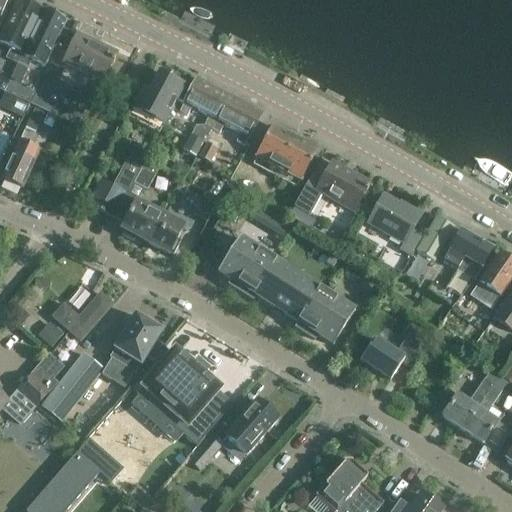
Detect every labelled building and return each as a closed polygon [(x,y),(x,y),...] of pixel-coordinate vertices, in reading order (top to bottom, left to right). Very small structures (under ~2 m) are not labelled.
[(44,13),(17,0),(0,35),(0,91),(4,94),(18,63),(22,56),(43,14),(44,13)] [(22,56),(18,63),(4,94),(29,106),(44,76),(47,70),(44,69),(51,54),(65,25),(43,14),(22,56)] [(101,83),(116,54),(76,34),(61,63),(101,83)] [(185,87),(159,74),(149,94),(143,91),(132,112),(129,119),(159,135),(185,87)] [(90,99),(44,76),(29,106),(76,128),(90,99)] [(213,88),(197,80),(184,104),(184,105),(179,114),(187,118),(192,109),(200,113),(213,88)] [(229,97),(213,88),(200,113),(209,118),(204,127),(196,127),(191,137),(191,136),(183,151),(197,158),(204,143),(205,144),(212,131),(229,97)] [(244,105),(229,97),(212,131),(220,135),(225,126),(231,130),(244,105)] [(261,114),(244,105),(231,130),(241,135),(236,143),(243,147),(261,114)] [(44,114),(34,110),(25,129),(35,133),(44,114)] [(272,127),(255,161),(271,169),(271,171),(277,174),(295,139),(272,127)] [(214,159),(222,144),(210,137),(202,152),(214,159)] [(317,151),(295,139),(277,174),(283,177),(285,176),(300,184),(317,151)] [(22,189),(34,163),(39,152),(19,143),(2,180),(22,189)] [(238,153),(229,170),(236,173),(244,157),(238,153)] [(146,162),(138,177),(134,185),(148,192),(160,169),(146,162)] [(170,174),(178,178),(184,167),(176,163),(170,174)] [(332,165),(326,177),(324,181),(313,175),(294,209),(310,218),(322,196),(354,213),(369,185),(332,165)] [(126,194),(101,181),(89,206),(113,218),(126,194)] [(243,196),(233,190),(226,203),(236,209),(243,196)] [(219,201),(206,193),(193,216),(207,224),(219,201)] [(125,224),(137,201),(138,200),(126,194),(113,218),(125,224)] [(420,217),(384,196),(368,224),(404,244),(399,252),(411,258),(422,237),(412,232),(420,217)] [(146,245),(163,214),(137,201),(125,224),(121,232),(123,233),(122,237),(134,243),(136,240),(146,245)] [(259,221),(284,237),(293,225),(268,208),(259,221)] [(185,226),(163,214),(146,245),(169,257),(170,255),(174,257),(181,243),(177,241),(185,226)] [(492,251),(461,233),(454,229),(437,219),(417,253),(435,263),(437,259),(458,271),(457,273),(474,282),(492,251)] [(270,312),(273,314),(298,276),(241,239),(219,274),(231,282),(229,286),(253,301),(255,297),(273,308),(270,312)] [(511,279),(511,264),(499,255),(470,297),(479,303),(483,298),(494,306),(511,279)] [(419,257),(409,274),(418,280),(428,263),(419,257)] [(355,312),(298,276),(273,314),(283,320),(286,317),(298,324),(295,328),(315,341),(317,337),(333,346),(355,312)] [(374,280),(363,298),(374,305),(385,287),(374,280)] [(511,295),(494,321),(511,334),(511,295)] [(101,296),(79,320),(64,307),(53,319),(80,343),(113,306),(101,296)] [(469,335),(478,340),(485,329),(476,324),(469,335)] [(161,343),(131,325),(108,363),(128,375),(133,366),(143,372),(161,343)] [(397,354),(375,339),(360,363),(390,383),(401,367),(411,373),(427,349),(409,336),(397,354)] [(174,352),(136,397),(197,449),(232,408),(216,394),(219,390),(174,352)] [(0,395),(0,411),(2,410),(21,426),(57,384),(54,381),(64,369),(50,356),(8,403),(0,395)] [(61,424),(102,372),(84,357),(42,409),(61,424)] [(458,396),(443,419),(462,432),(499,379),(490,373),(469,404),(458,396)] [(499,379),(462,432),(482,446),(498,423),(486,416),(507,385),(499,379)] [(226,440),(235,448),(246,458),(257,445),(258,445),(278,422),(258,403),(226,440)] [(213,435),(188,463),(200,473),(225,445),(213,435)] [(85,462),(96,450),(87,442),(76,454),(84,461),(85,462)] [(66,511),(99,474),(85,462),(84,461),(76,454),(26,511),(66,511)] [(316,497),(333,511),(350,511),(368,491),(362,486),(367,479),(352,465),(344,464),(316,497)] [(155,511),(159,508),(151,501),(138,490),(129,499),(144,511),(155,511)] [(368,491),(350,511),(377,511),(384,505),(368,491)] [(392,511),(443,511),(420,496),(410,510),(399,502),(392,511)]
